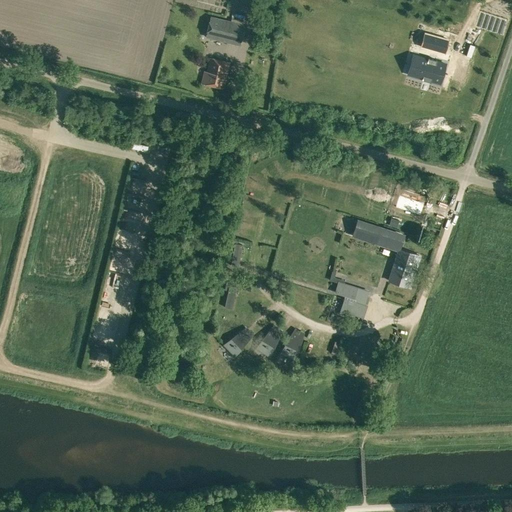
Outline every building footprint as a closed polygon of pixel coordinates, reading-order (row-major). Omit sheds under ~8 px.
[(206,38),(240,46),(245,24),(244,24),(245,22),(232,18),(231,21),(211,16),(206,38)] [(427,27),(423,41),(435,44),(437,38),(447,41),(449,34),(427,27)] [(421,50),(415,70),(423,73),(423,74),(431,76),(432,75),(440,78),(446,58),(438,56),(438,54),(430,52),(429,53),(421,50)] [(223,88),(229,63),(211,59),(208,72),(205,71),(202,83),(223,88)] [(333,179),(308,173),(305,184),(330,191),(333,179)] [(404,194),(401,206),(426,212),(429,201),(404,194)] [(383,242),(401,247),(404,237),(358,223),(354,236),(382,244),(383,242)] [(234,246),(231,266),(238,267),(242,244),(237,244),(238,240),(232,239),(231,246),(234,246)] [(418,265),(418,264),(420,256),(400,249),(389,281),(408,287),(415,264),(418,265)] [(228,290),(224,307),(232,309),(237,286),(232,285),(233,282),(227,281),(225,290),(228,290)] [(340,282),(336,295),(355,300),(358,287),(340,282)] [(367,306),(343,298),(339,314),(350,317),(351,314),(363,318),(367,306)] [(390,304),(392,310),(399,307),(397,302),(390,304)] [(273,353),(283,331),(274,326),(259,344),(273,353)] [(238,353),(254,335),(246,327),(228,342),(238,353)] [(298,356),(305,333),(295,329),(283,349),(298,356)] [(328,390),(328,407),(344,407),(344,390),(328,390)]
